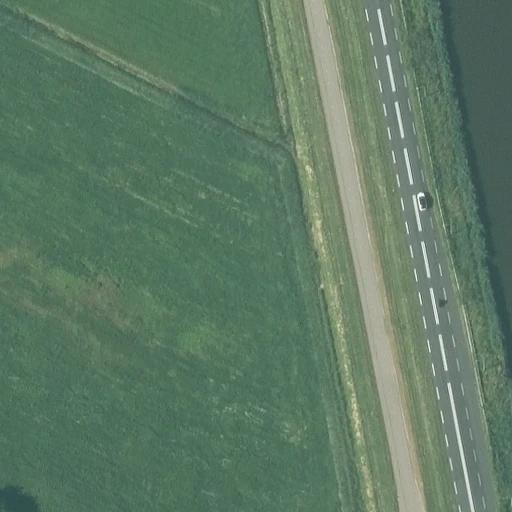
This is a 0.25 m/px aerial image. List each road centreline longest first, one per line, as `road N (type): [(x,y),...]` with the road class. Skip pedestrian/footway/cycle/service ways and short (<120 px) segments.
road 1 (unclassified): [(409,511),(311,0)]
road 2 (primary): [(471,511),(375,0)]
